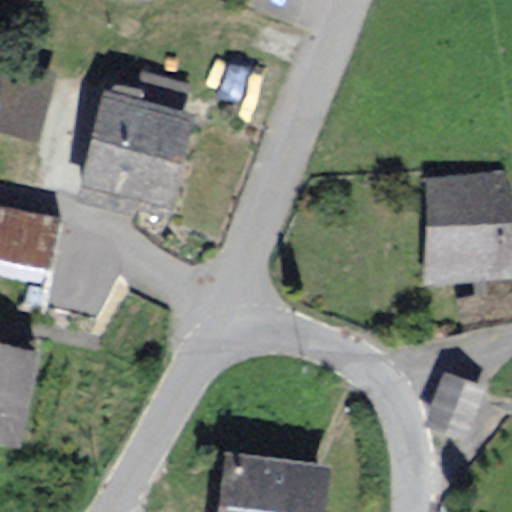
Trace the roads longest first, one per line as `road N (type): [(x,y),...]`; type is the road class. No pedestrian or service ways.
road 1 (residential): [(340,0),(230,304)]
road 2 (tertiary): [(230,304),(385,393),(407,511)]
road 3 (residential): [(0,197),(72,212),(136,268),(230,304)]
road 4 (tertiary): [(108,511),(230,304)]
